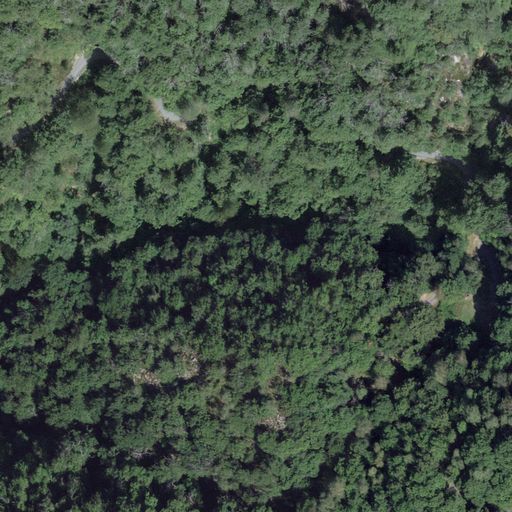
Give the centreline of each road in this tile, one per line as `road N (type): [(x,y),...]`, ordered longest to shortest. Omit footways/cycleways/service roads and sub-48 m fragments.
road 1 (unclassified): [(482,242),(470,222),(460,163),(318,132),(298,114),(288,88),(271,78),(237,85),(172,118),(133,71),(96,56),(25,135),(0,140)]
road 2 (unclassified): [(482,242),(500,316),(491,348),(458,395),(450,486),(458,499),(502,511)]
road 3 (unclassified): [(350,511),(398,401),(392,336),(457,277),(482,242)]
